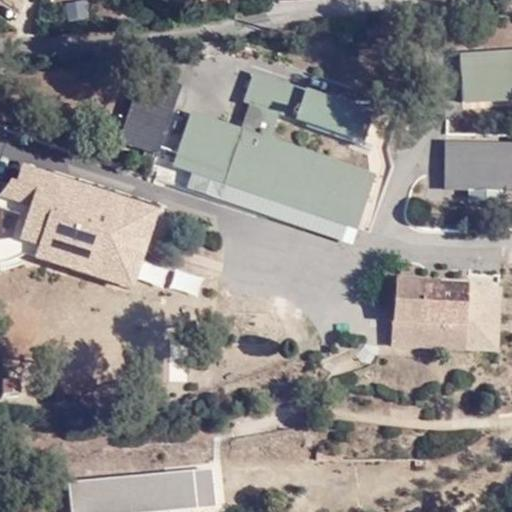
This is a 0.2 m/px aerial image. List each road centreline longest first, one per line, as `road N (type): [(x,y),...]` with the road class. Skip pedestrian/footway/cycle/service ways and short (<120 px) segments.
road 1 (unknown): [(0,140),(230,219),(344,246),(372,243),(416,143)]
road 2 (residential): [(0,38),(163,34),(397,0)]
